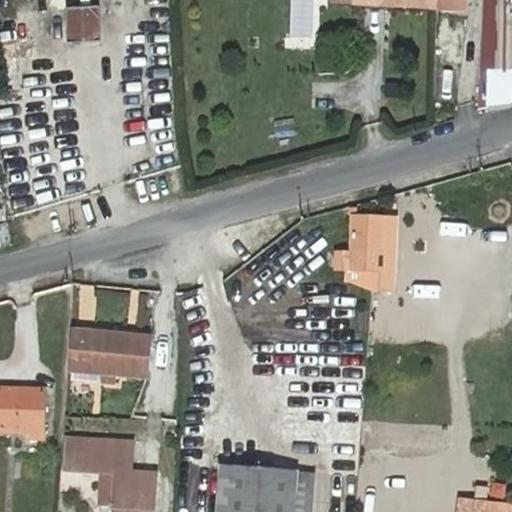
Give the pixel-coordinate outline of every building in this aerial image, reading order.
[(436,0),(436,8),(469,9),(469,0),(436,0)] [(511,0),(484,0),(483,69),(511,68),(511,0)] [(68,10),(69,35),(85,35),(86,41),(102,40),(101,8),(68,10)] [(6,93),(20,92),(19,45),(5,46),(6,93)] [(511,68),(483,69),(480,69),(479,111),(511,102),(511,68)] [(334,271),(349,272),(352,272),(381,273),(383,220),(353,219),(352,252),(348,252),(334,252),(334,271)] [(396,220),(383,220),(381,273),(394,274),(396,220)] [(377,292),(381,273),(352,272),(352,284),(377,292)] [(73,331),(71,370),(104,372),(103,381),(116,382),(117,374),(148,376),(151,337),(73,331)] [(103,381),(104,372),(71,370),(70,379),(103,381)] [(0,430),(30,432),(29,440),(44,440),(45,392),(0,389),(0,430)] [(64,467),(103,470),(115,471),(114,485),(112,504),(153,507),(155,472),(129,470),(132,439),(66,435),(64,467)] [(220,464),(216,511),(290,511),(294,470),(220,464)] [(115,471),(103,470),(102,485),(101,503),(112,504),(114,485),(115,471)] [(313,511),(316,472),(294,470),(290,511),(313,511)] [(511,511),(511,503),(459,498),(457,511),(511,511)]
